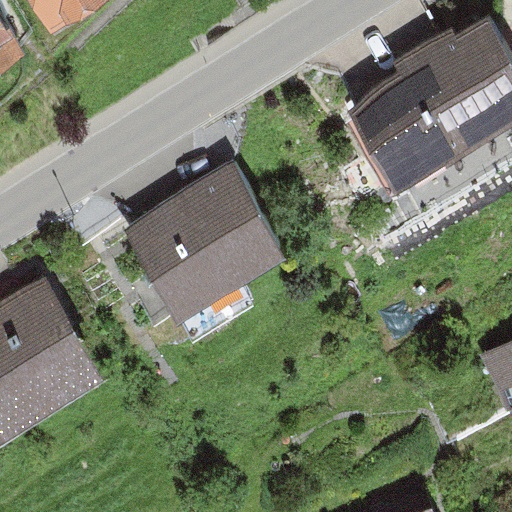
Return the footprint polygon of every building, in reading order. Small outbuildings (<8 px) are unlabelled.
[(8,0),(0,0),(0,44),(26,29),(8,0)] [(43,0),(50,12),(70,0),(43,0)] [(511,39),(488,2),(345,92),(391,165),(511,89),(511,39)] [(234,154),(129,223),(179,299),(284,230),(234,154)] [(0,418),(100,357),(45,268),(0,295),(0,418)] [(511,331),(480,349),(510,405),(511,404),(511,331)] [(443,511),(433,489),(385,511),(443,511)]
